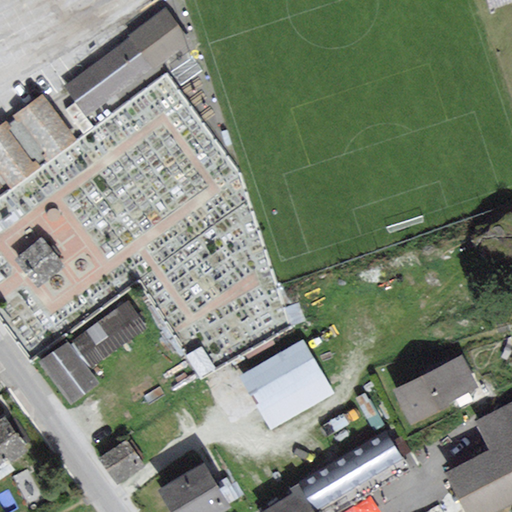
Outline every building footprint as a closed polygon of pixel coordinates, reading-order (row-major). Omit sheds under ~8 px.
[(511,0),(487,0),(490,9),(511,1),(511,0)] [(179,45),(159,17),(55,91),(75,119),(179,45)] [(66,140),(35,100),(0,126),(0,184),(3,189),(66,140)] [(504,257),(505,278),(511,277),(511,227),(482,229),(483,258),(504,257)] [(61,265),(40,241),(18,259),(28,272),(38,284),(61,265)] [(143,328),(128,306),(45,362),(70,399),(83,391),(96,382),(86,367),(143,328)] [(328,391),(304,347),(247,377),(258,399),(270,421),(328,391)] [(477,386),(461,357),(398,392),(414,420),(477,386)] [(511,406),(482,422),(490,438),(496,449),(452,472),(473,511),(480,511),(511,495),(511,406)] [(23,446),(4,416),(0,418),(0,460),(7,455),(23,446)] [(140,465),(125,443),(102,459),(117,480),(140,465)] [(315,511),(402,464),(390,443),(266,511),(315,511)] [(210,511),(225,503),(205,471),(168,493),(179,511),(210,511)]
